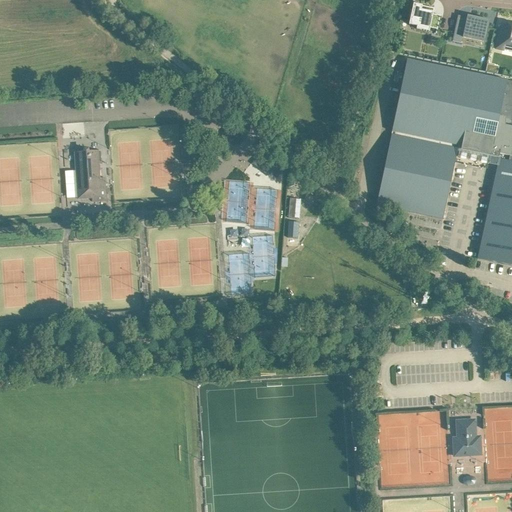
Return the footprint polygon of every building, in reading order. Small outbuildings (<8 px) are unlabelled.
[(436,33),(440,16),(433,14),(434,8),(424,6),(424,8),(422,7),(422,6),(413,4),(412,11),(410,11),(409,17),(410,18),(410,20),(411,20),(418,22),(416,29),(429,32),(430,28),(436,29),(436,33)] [(457,19),(452,41),(462,44),(463,38),(485,42),(490,20),(474,17),(472,17),(472,16),(471,16),(470,21),(470,22),(457,19)] [(500,30),(496,48),(503,50),(504,44),(511,45),(511,25),(507,24),(506,32),(500,30)] [(511,81),(407,60),(376,205),(442,219),(457,149),(493,157),(492,162),(498,163),(477,259),(511,266),(511,81)] [(100,151),(75,152),(75,153),(78,153),(80,170),(76,170),(78,199),(92,198),(92,201),(106,200),(105,189),(104,178),(99,178),(98,165),(101,164),(101,162),(98,162),(98,151),(100,151)] [(258,157),(253,163),(272,178),(274,176),(277,172),(258,157)] [(298,223),(288,222),(287,238),(297,239),(298,223)] [(454,456),(481,455),(480,437),(475,438),(474,421),(457,422),(457,433),(460,433),(461,438),(453,439),(454,456)]
